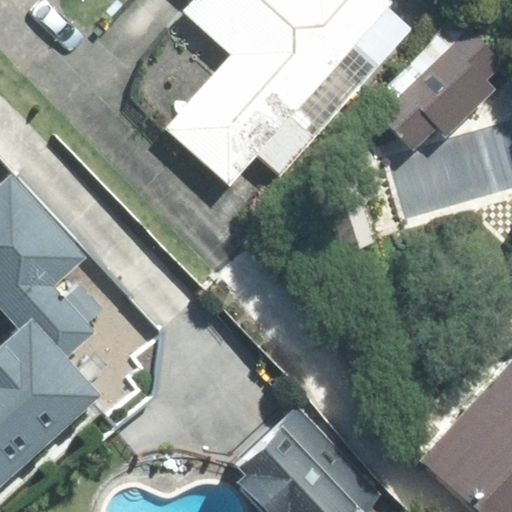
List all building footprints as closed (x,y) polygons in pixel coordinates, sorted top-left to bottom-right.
[(385,0),(182,0),(228,41),(149,127),(222,193),(393,7),(385,0)] [(463,27),(375,113),(413,150),(438,125),(447,134),(494,87),(487,80),(501,66),(463,27)] [(89,260),(9,174),(0,182),(0,301),(18,320),(0,336),(0,490),(102,394),(64,356),(92,326),(57,288),(89,260)] [(511,511),(511,331),(390,466),(441,511),(511,511)] [(371,511),(387,496),(297,407),(233,469),(273,511),(371,511)]
